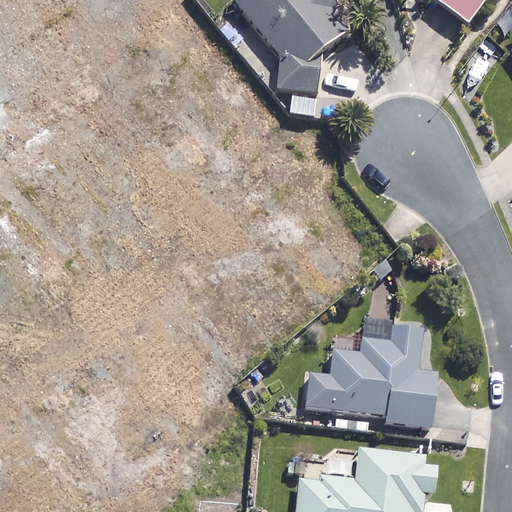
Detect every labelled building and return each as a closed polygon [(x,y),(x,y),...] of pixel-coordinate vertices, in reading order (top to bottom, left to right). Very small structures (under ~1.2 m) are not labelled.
[(57,49),(19,0),(6,0),(0,5),(0,31),(30,70),(57,49)] [(330,14),(318,0),(246,0),(233,11),(280,65),(278,99),(320,100),(321,81),(312,70),(346,41),(326,17),(330,14)] [(436,0),(431,8),(467,33),(490,0),(436,0)] [(511,40),(502,47),(511,64),(511,40)] [(58,99),(45,81),(23,97),(36,115),(58,99)] [(377,265),(359,244),(346,256),(363,276),(377,265)] [(25,275),(0,245),(0,319),(31,356),(67,325),(25,275)] [(422,341),(363,335),(360,362),(333,360),(330,384),(308,382),(305,414),(385,422),(384,430),(430,434),(434,381),(418,380),(422,341)] [(0,385),(24,365),(0,337),(0,385)] [(419,461),(356,455),(352,488),(298,483),(294,511),(421,511),(423,500),(432,501),(434,473),(418,472),(419,461)]
